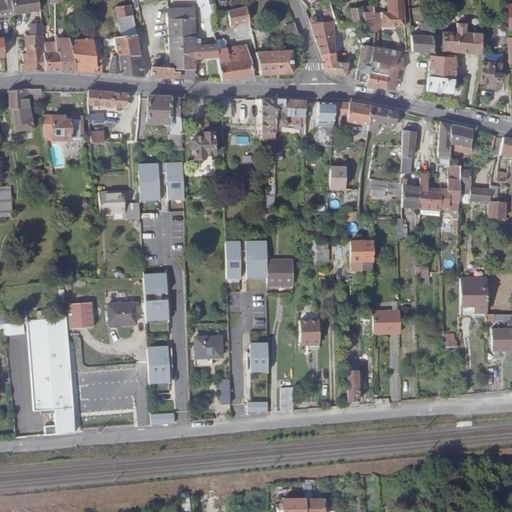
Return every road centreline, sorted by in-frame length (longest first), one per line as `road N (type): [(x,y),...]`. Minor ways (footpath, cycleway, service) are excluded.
road 1 (residential): [(0,446),(511,405)]
road 2 (tertiary): [(0,83),(309,89)]
road 3 (unknown): [(180,431),(178,303),(163,225)]
road 4 (tertiary): [(309,89),(368,94),(511,128)]
road 5 (unknown): [(240,425),(236,381),(246,304)]
